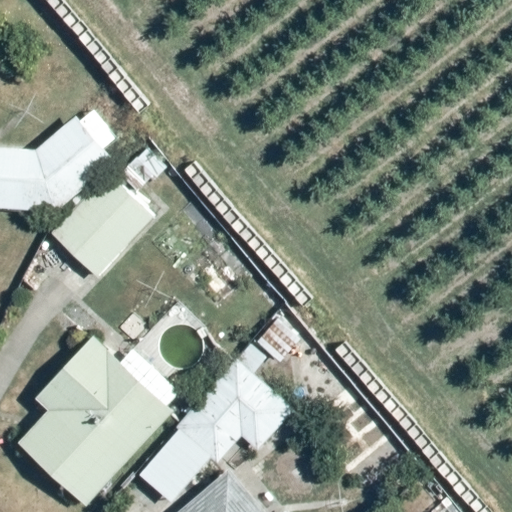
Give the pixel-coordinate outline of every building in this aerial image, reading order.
[(35,149),(0,147),(0,208),(50,210),(113,157),(77,114),(35,149)] [(104,173),(49,233),(97,277),(152,217),(104,173)] [(13,438),(86,504),(174,407),(90,331),(34,393),(45,403),(13,438)] [(236,359),(176,426),(216,461),(240,434),(258,450),(294,409),(236,359)] [(265,511),(228,468),(175,511),(289,511),(285,506),(277,511),(265,511)]
